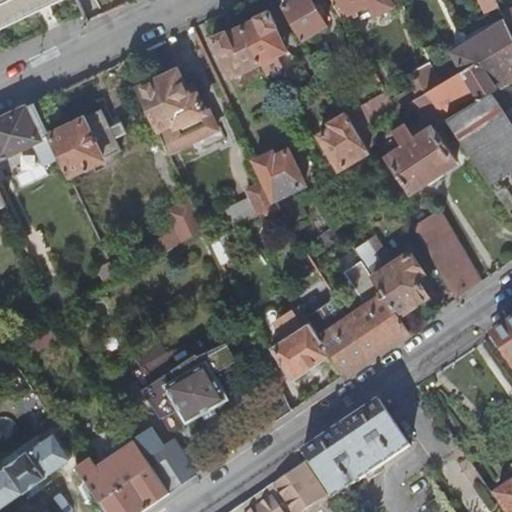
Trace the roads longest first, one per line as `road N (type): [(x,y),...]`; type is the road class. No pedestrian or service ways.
road 1 (residential): [(179,511),(511,290)]
road 2 (residential): [(0,100),(207,0)]
